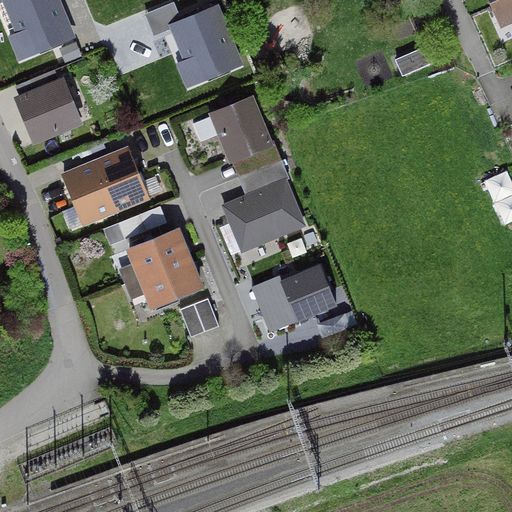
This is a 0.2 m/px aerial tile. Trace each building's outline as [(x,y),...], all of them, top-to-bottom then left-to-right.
[(28,53),(67,37),(51,0),(6,0),(28,53)] [(511,0),(490,0),(500,21),(511,16),(511,0)] [(195,81),(235,64),(213,11),(173,27),(195,81)] [(401,76),(429,64),(423,48),(394,61),(401,76)] [(59,83),(17,100),(33,140),(76,123),(59,83)] [(212,116),(230,160),(263,146),(270,163),(278,160),(271,143),(266,145),(248,101),(212,116)] [(126,151),(94,164),(113,210),(145,197),(126,151)] [(81,223),(113,210),(94,164),(62,178),(81,223)] [(302,226),(283,182),(222,207),(240,252),(302,226)] [(164,222),(158,208),(117,224),(123,239),(164,222)] [(186,259),(175,230),(127,250),(139,279),(186,259)] [(151,307),(198,288),(186,259),(139,279),(151,307)] [(318,268),(284,283),(300,320),(334,305),(318,268)] [(217,327),(206,299),(178,310),(189,338),(217,327)]
